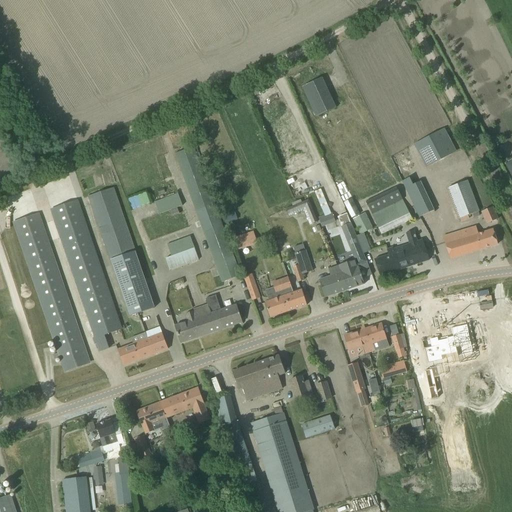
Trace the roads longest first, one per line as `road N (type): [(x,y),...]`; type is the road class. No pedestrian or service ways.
road 1 (unclassified): [(51,412),(388,297),(511,271)]
road 2 (track): [(390,0),(318,44),(0,185)]
road 3 (track): [(511,216),(404,0)]
road 4 (unclassified): [(0,252),(51,412)]
